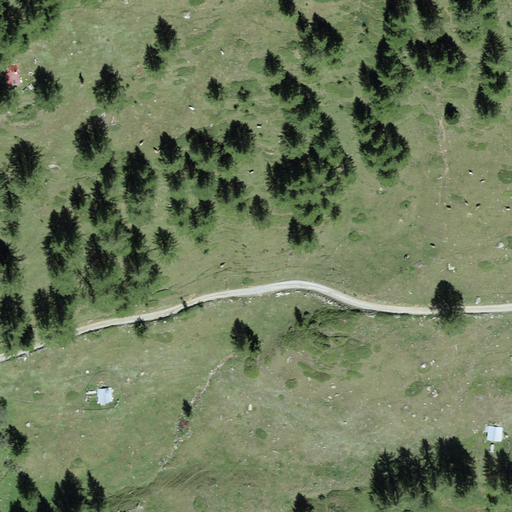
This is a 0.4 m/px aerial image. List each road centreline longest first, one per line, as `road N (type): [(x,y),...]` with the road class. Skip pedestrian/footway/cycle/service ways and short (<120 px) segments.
road 1 (track): [(511,301),(382,308),(301,282),(203,299)]
road 2 (track): [(0,359),(203,299)]
